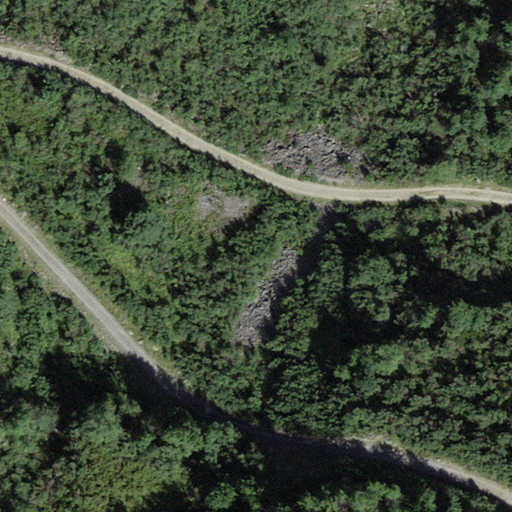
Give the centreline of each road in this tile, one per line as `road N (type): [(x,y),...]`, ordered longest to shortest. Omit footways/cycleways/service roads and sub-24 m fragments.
road 1 (track): [(0,207),(170,374),(221,412),(296,444),(435,478),(505,511)]
road 2 (track): [(511,201),(372,194),(254,174),(90,83),(0,45)]
